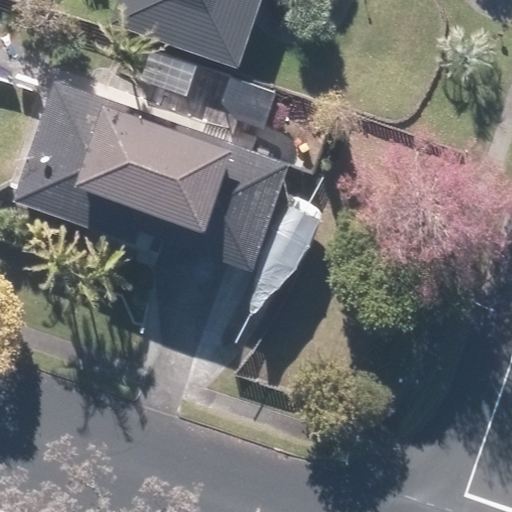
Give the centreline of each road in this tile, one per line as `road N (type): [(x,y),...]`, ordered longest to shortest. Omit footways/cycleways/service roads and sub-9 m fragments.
road 1 (residential): [(248,511),(0,427)]
road 2 (residential): [(466,511),(511,374)]
